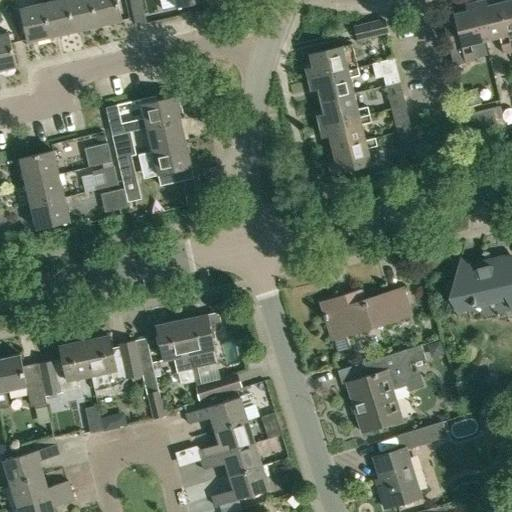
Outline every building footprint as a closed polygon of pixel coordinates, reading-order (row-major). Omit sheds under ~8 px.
[(66,0),(55,0),(43,3),(51,36),(74,31),(66,0)] [(91,0),(66,0),(74,31),(98,26),(91,0)] [(91,0),(98,26),(121,20),(116,0),(91,0)] [(129,0),(134,17),(144,14),(140,0),(129,0)] [(511,51),(500,2),(487,5),(486,0),(479,0),(475,1),(485,41),(499,37),(503,53),(511,51)] [(511,0),(507,0),(500,2),(511,51),(511,50),(511,0)] [(455,21),(443,24),(453,65),(475,60),(471,44),(485,41),(475,1),(465,4),(467,10),(453,14),(455,21)] [(51,36),(43,3),(19,9),(27,42),(51,36)] [(384,20),(354,27),(357,40),(387,32),(384,20)] [(14,70),(13,67),(16,66),(8,33),(0,34),(0,69),(1,70),(2,73),(5,75),(12,73),(14,70)] [(353,44),(311,55),(314,67),(306,69),(308,79),(358,67),(353,44)] [(394,59),(380,62),(372,64),(376,78),(383,76),(386,85),(399,82),(394,59)] [(358,67),(308,79),(311,90),(318,88),(322,101),(354,93),(350,77),(360,75),(358,67)] [(399,82),(386,85),(389,98),(402,94),(399,82)] [(473,89),(460,92),(464,108),(477,105),(473,89)] [(354,93),(322,101),(325,114),(317,116),(320,126),(352,118),(369,114),(367,106),(357,109),(354,93)] [(181,104),(177,105),(175,96),(141,103),(144,118),(121,123),(117,104),(106,107),(112,135),(147,128),(180,120),(180,117),(184,116),(181,104)] [(469,125),(495,118),(492,106),(466,113),(469,125)] [(369,114),(352,118),(320,126),(323,137),(330,135),(333,147),(365,140),(361,124),(371,122),(369,114)] [(394,119),(397,132),(411,128),(408,116),(394,119)] [(495,118),(469,125),(472,137),(498,130),(495,118)] [(180,120),(147,128),(152,151),(186,143),(180,120)] [(414,141),(411,128),(397,132),(400,144),(414,141)] [(365,140),(333,147),(336,160),(328,162),(331,173),(371,164),(367,148),(377,146),(375,137),(365,140)] [(123,138),(112,140),(117,159),(128,157),(123,138)] [(108,142),(98,145),(85,148),(89,166),(102,163),(113,160),(108,142)] [(186,143),(152,151),(160,186),(194,178),(186,143)] [(25,181),(58,174),(52,150),(19,157),(25,181)] [(128,161),(118,164),(122,182),(133,180),(128,161)] [(107,187),(118,184),(114,166),(91,171),(92,174),(81,177),(85,192),(107,187)] [(63,197),(58,174),(25,181),(30,205),(63,197)] [(129,206),(124,188),(113,191),(118,209),(129,206)] [(69,221),(63,197),(30,205),(36,229),(69,221)] [(460,258),(449,298),(457,312),(472,309),(472,304),(506,296),(508,300),(511,308),(511,262),(498,265),(497,261),(466,268),(460,258)] [(345,296),(321,303),(333,340),(410,316),(402,289),(348,306),(345,296)] [(206,314),(182,319),(192,368),(216,362),(212,339),(215,338),(214,330),(218,329),(220,326),(218,316),(215,314),(207,316),(206,314)] [(159,335),(156,336),(158,346),(162,345),(165,360),(174,358),(176,371),(192,368),(182,319),(157,324),(159,335)] [(109,334),(85,340),(92,375),(96,391),(115,387),(119,380),(127,378),(142,375),(135,340),(118,343),(119,346),(112,348),(109,334)] [(63,358),(54,360),(38,363),(42,382),(45,396),(61,392),(79,388),(77,378),(92,375),(85,340),(60,345),(63,358)] [(420,345),(405,350),(357,365),(361,378),(346,383),(362,432),(402,420),(393,390),(408,386),(409,390),(421,386),(417,373),(413,374),(410,364),(425,359),(420,345)] [(20,353),(0,357),(0,407),(9,406),(6,391),(27,386),(20,353)] [(142,375),(147,394),(153,418),(165,415),(154,371),(152,362),(140,365),(142,375)] [(237,372),(195,385),(199,400),(242,387),(237,372)] [(30,385),(35,408),(46,405),(44,396),(45,396),(42,382),(30,385)] [(214,430),(248,420),(240,397),(186,414),(189,424),(210,417),(214,430)] [(85,408),(90,433),(103,430),(98,405),(85,408)] [(482,413),(484,422),(495,419),(493,410),(482,413)] [(214,430),(219,444),(198,450),(201,460),(224,453),(255,443),(248,420),(214,430)] [(443,422),(397,436),(401,449),(374,458),(384,490),(380,491),(385,508),(420,497),(406,450),(448,437),(443,422)] [(255,443),(224,453),(201,460),(204,470),(225,463),(229,476),(236,474),(262,466),(261,462),(255,443)] [(4,462),(11,484),(43,474),(39,461),(61,455),(57,444),(3,461),(4,462)] [(212,496),(215,506),(269,489),(262,466),(236,474),(229,476),(233,489),(212,496)] [(47,488),(43,474),(11,484),(18,507),(72,491),(69,481),(47,488)] [(484,477),(488,488),(498,485),(497,485),(494,475),(494,474),(484,477)] [(72,491),(18,507),(19,511),(55,511),(53,507),(75,500),(72,491)]
